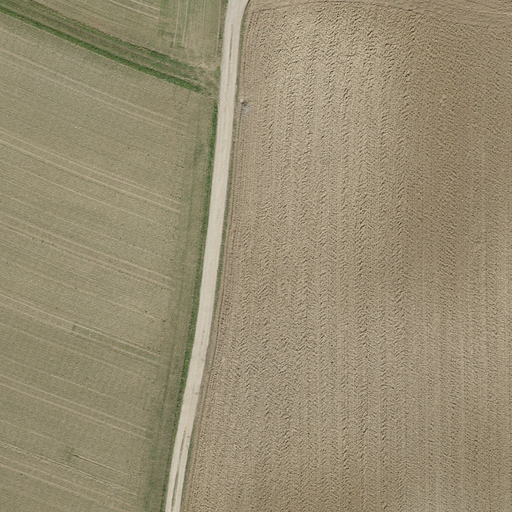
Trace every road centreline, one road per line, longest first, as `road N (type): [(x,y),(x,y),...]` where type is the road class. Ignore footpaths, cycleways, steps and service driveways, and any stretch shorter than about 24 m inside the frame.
road 1 (track): [(175,511),(213,265),(233,0)]
road 2 (track): [(228,95),(0,5)]
